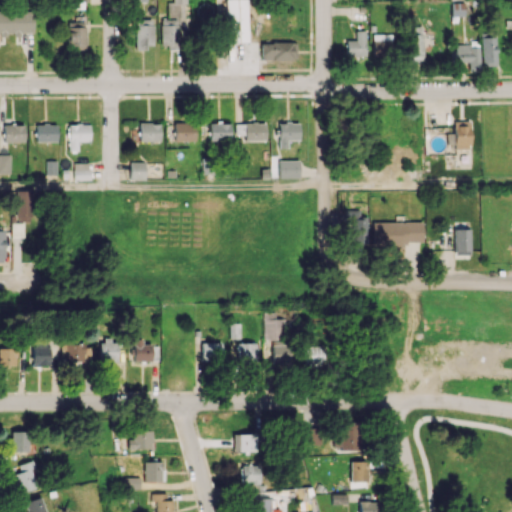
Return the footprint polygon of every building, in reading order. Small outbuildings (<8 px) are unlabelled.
[(247,0),(226,0),(226,42),(247,42),(247,0)] [(32,11),(0,11),(0,34),(33,34),(32,11)] [(135,19),(135,48),(152,48),(153,19),(135,19)] [(177,46),(177,19),(160,19),(160,46),(177,46)] [(67,50),(85,49),(85,21),(66,22),(67,50)] [(365,56),(365,31),(355,31),(355,40),(345,40),(346,56),(365,56)] [(423,33),(406,33),(406,66),(423,66),(423,33)] [(391,34),(372,34),(372,57),(392,57),(391,34)] [(480,37),(480,65),(496,65),(495,37),(480,37)] [(296,59),(295,41),(260,42),(260,60),(296,59)] [(453,62),(468,62),(468,68),(479,68),(479,45),(453,45),(453,62)] [(469,121),(451,121),(451,137),(446,137),(446,144),(453,144),(453,149),(469,149),(469,121)] [(194,122),(173,122),(173,141),(194,141),(194,122)] [(244,141),(264,140),(264,122),(234,123),(235,135),(243,134),(244,141)] [(277,123),(278,148),(286,147),(286,140),(298,139),(298,122),(277,123)] [(35,123),(35,142),(56,142),(56,124),(35,123)] [(138,141),(159,141),(159,123),(138,123),(138,141)] [(229,123),(208,123),(208,141),(229,140),(229,123)] [(89,141),(88,124),(67,124),(67,151),(77,151),(77,141),(89,141)] [(24,125),(2,125),(3,142),(24,141),(24,125)] [(10,155),(0,154),(0,173),(9,173),(10,155)] [(298,160),(278,160),(277,178),(298,178),(298,160)] [(72,163),(73,180),(89,179),(88,162),(72,163)] [(144,179),(144,162),(129,162),(129,179),(144,179)] [(11,238),(22,238),(22,222),(31,221),(30,191),(14,191),(15,215),(10,215),(11,238)] [(359,209),(343,209),(343,234),(350,234),(350,243),(366,243),(367,216),(359,216),(359,209)] [(371,222),(372,245),(422,245),(421,221),(371,222)] [(469,228),(453,229),(453,255),(469,254),(469,228)] [(115,361),(116,337),(100,337),(99,361),(115,361)] [(132,361),(157,360),(157,345),(141,345),(141,338),(132,338),(132,361)] [(271,363),(289,363),(290,341),(272,340),(271,363)] [(220,342),(201,343),(201,358),(220,358),(220,342)] [(256,342),(237,343),(237,361),(256,361),(256,342)] [(89,362),(89,344),(60,344),(60,362),(89,362)] [(323,345),(305,345),(305,365),(323,364),(323,345)] [(48,365),(47,346),(31,346),(31,365),(48,365)] [(0,365),(15,365),(15,348),(0,347),(0,365)] [(338,435),(333,434),(332,448),(360,450),(361,421),(338,420),(338,435)] [(303,444),(320,444),(320,427),(303,427),(303,444)] [(10,453),(32,452),(31,430),(10,431),(10,453)] [(151,449),(151,430),(132,430),(132,438),(128,438),(127,449),(151,449)] [(20,493),(39,486),(29,460),(17,465),(19,471),(12,474),(20,493)] [(349,461),(349,481),(366,481),(366,460),(349,461)] [(258,484),(257,465),(240,465),(240,484),(258,484)] [(140,477),(124,477),(124,489),(140,488),(140,477)] [(165,493),(150,493),(150,501),(155,501),(154,511),(171,511),(171,500),(165,500),(165,493)] [(26,511),(44,511),(39,497),(23,502),(26,511)] [(375,511),(376,501),(358,501),(357,511),(375,511)]
